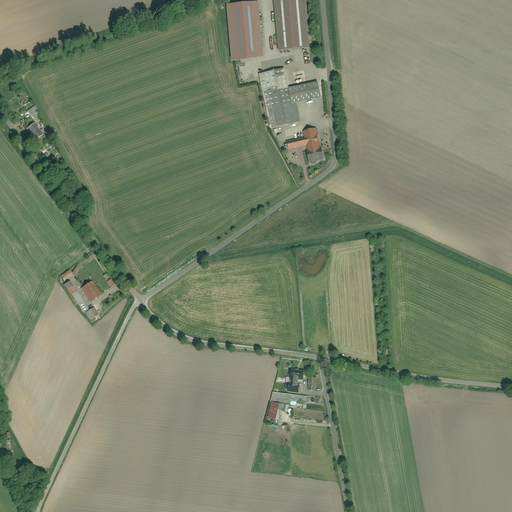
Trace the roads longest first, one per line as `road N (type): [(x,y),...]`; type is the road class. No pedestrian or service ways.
road 1 (residential): [(322,0),(334,165),(140,301)]
road 2 (residential): [(140,301),(0,112)]
road 3 (track): [(37,511),(140,301)]
road 4 (residential): [(320,359),(191,340),(140,301)]
road 5 (residential): [(511,388),(320,359)]
road 6 (residential): [(347,511),(320,359)]
